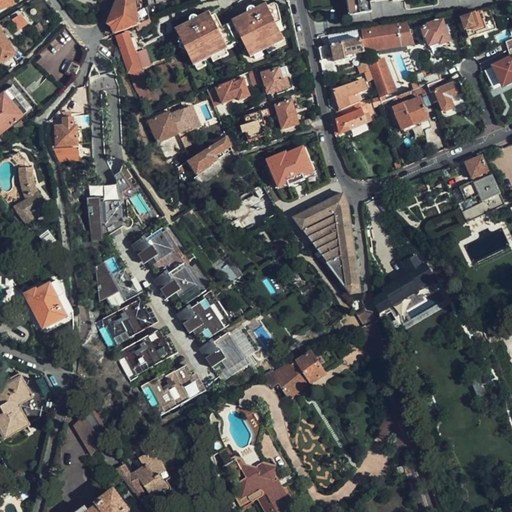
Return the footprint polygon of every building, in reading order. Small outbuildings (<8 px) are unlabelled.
[(11,0),(0,0),(0,8),(13,4),(11,0)] [(119,0),(109,24),(114,28),(116,34),(136,26),(139,25),(137,9),(135,0),(119,0)] [(370,0),(346,0),(349,13),(372,11),(371,3),(370,0)] [(273,2),(267,5),(276,24),(282,21),(277,5),(273,2)] [(211,57),(226,49),(228,48),(227,47),(242,40),(250,57),(254,55),(262,51),(266,49),(275,44),(284,40),(276,24),(267,5),(266,4),(256,8),(251,6),(248,9),(248,13),(232,20),(233,21),(223,26),(215,13),(212,15),(209,11),(197,17),(195,15),(191,15),(190,18),(190,21),(176,28),(194,65),(195,64),(204,60),(211,57)] [(148,7),(137,9),(139,25),(151,20),(148,7)] [(484,21),(491,18),(488,11),(482,13),(484,21)] [(11,19),(12,20),(19,30),(28,24),(20,13),(11,19)] [(496,30),(491,18),(484,21),(482,13),(473,17),(472,15),(462,19),(463,23),(467,31),(469,38),(477,35),(476,33),(485,29),(487,33),(496,30)] [(11,19),(10,16),(3,20),(6,24),(12,20),(11,19)] [(139,25),(136,26),(138,30),(152,24),(151,20),(139,25)] [(406,21),(398,23),(402,46),(406,45),(414,44),(406,21)] [(440,42),(441,45),(449,42),(446,34),(444,27),(442,22),(431,27),(426,28),(424,29),(427,36),(428,35),(431,45),(440,42)] [(398,23),(362,29),(364,40),(363,40),(368,52),(384,49),(402,46),(398,23)] [(0,62),(15,53),(0,29),(0,62)] [(427,36),(424,29),(419,31),(421,38),(427,36)] [(117,36),(129,71),(140,68),(141,68),(129,32),(117,36)] [(110,39),(105,42),(107,48),(113,45),(110,39)] [(360,40),(320,48),(323,60),(336,57),(337,62),(358,58),(356,53),(364,51),(360,40)] [(275,44),(266,49),(268,53),(277,49),(275,44)] [(406,45),(402,46),(384,49),(384,53),(406,49),(406,45)] [(229,54),(226,49),(211,57),(213,61),(229,54)] [(262,51),(254,55),(256,60),(264,55),(262,51)] [(46,72),(32,58),(22,69),(36,83),(44,75),(46,72)] [(511,58),(494,67),(499,77),(508,73),(511,74),(511,76),(511,58)] [(207,64),(204,60),(195,64),(197,69),(207,64)] [(372,70),(375,80),(380,97),(396,91),(385,60),(370,65),(372,70)] [(364,65),(367,72),(372,70),(370,65),(370,63),(364,65)] [(76,75),(80,67),(73,64),(69,72),(76,75)] [(490,81),(499,77),(494,67),(485,71),(490,81)] [(140,68),(129,71),(135,88),(141,102),(152,98),(140,68)] [(269,94),(274,93),(281,91),(285,89),(285,88),(291,86),(285,68),(264,75),(269,94)] [(262,86),(257,70),(250,74),(256,89),(262,86)] [(367,72),(365,73),(369,83),(375,80),(372,70),(367,72)] [(424,73),(417,75),(421,87),(429,85),(426,77),(424,73)] [(429,85),(442,80),(439,73),(426,77),(429,85)] [(39,86),(54,100),(64,89),(49,75),(47,78),(39,86)] [(447,78),(442,80),(444,88),(450,86),(447,78)] [(242,79),(217,89),(223,103),(239,97),(240,99),(249,95),(242,79)] [(429,85),(432,94),(436,92),(440,102),(443,110),(447,112),(452,110),(454,106),(451,98),(462,93),(458,83),(450,86),(444,88),(442,80),(429,85)] [(334,91),(341,110),(362,103),(359,94),(368,91),(365,81),(334,91)] [(423,97),(432,94),(429,85),(421,87),(420,88),(422,94),(423,97)] [(0,134),(27,112),(26,111),(30,108),(14,87),(9,90),(8,89),(0,95),(0,134)] [(399,103),(422,94),(420,88),(396,97),(399,103)] [(217,89),(209,93),(215,107),(223,103),(217,89)] [(465,101),(462,93),(451,98),(454,106),(465,101)] [(293,101),(291,95),(275,100),(276,106),(293,101)] [(382,103),(385,109),(399,104),(399,103),(396,97),(382,103)] [(394,109),(403,130),(428,120),(425,111),(426,110),(421,99),(408,104),(407,103),(394,109)] [(299,124),(293,101),(276,106),(283,129),(299,124)] [(339,120),(333,122),(337,135),(350,130),(367,124),(374,121),(372,114),(371,114),(367,105),(366,101),(362,103),(341,110),(337,111),(339,120)] [(207,102),(195,105),(199,119),(210,115),(207,102)] [(375,113),(372,103),(367,105),(371,114),(372,114),(375,113)] [(169,109),(161,112),(163,117),(171,114),(169,109)] [(192,109),(185,112),(192,128),(186,130),(188,134),(201,128),(192,109)] [(272,116),(270,110),(245,117),(248,126),(242,128),(244,134),(247,133),(249,142),(265,137),(264,131),(268,130),(264,118),(272,116)] [(185,111),(172,116),(176,126),(179,133),(186,130),(192,128),(185,112),(185,111)] [(172,116),(171,114),(163,117),(150,123),(159,144),(180,135),(179,133),(176,126),(172,116)] [(322,125),(319,117),(306,122),(309,129),(322,125)] [(76,128),(76,126),(73,126),(73,118),(63,119),(63,127),(56,127),(54,127),(55,146),(77,145),(77,144),(76,128)] [(277,132),(282,130),(278,118),(273,120),(277,132)] [(367,124),(350,130),(353,137),(370,130),(367,124)] [(279,139),(285,137),(282,130),(277,132),(279,139)] [(187,136),(181,138),(185,146),(191,143),(187,136)] [(227,138),(190,161),(198,174),(219,161),(216,157),(232,147),(227,138)] [(56,156),(60,162),(78,161),(77,145),(55,146),(56,156)] [(307,179),(317,174),(302,145),(286,153),(284,150),(269,158),(275,169),(272,171),(282,191),(291,187),(293,189),(308,182),(307,179)] [(483,157),(467,164),(474,179),(490,172),(483,157)] [(394,163),(397,170),(402,168),(400,161),(394,163)] [(28,226),(38,218),(33,212),(44,203),(39,196),(37,192),(34,182),(32,175),(32,168),(20,168),(20,176),(23,185),(27,199),(15,207),(28,226)] [(490,214),(507,206),(494,175),(476,183),(490,214)] [(124,179),(121,176),(115,180),(117,182),(123,191),(129,187),(124,179)] [(103,236),(107,236),(211,391),(223,383),(220,378),(201,350),(199,347),(178,316),(176,313),(155,281),(144,265),(132,247),(131,245),(148,233),(145,229),(156,221),(151,214),(142,221),(129,201),(137,196),(126,178),(124,179),(129,187),(123,191),(117,182),(100,184),(101,186),(102,202),(118,200),(121,228),(102,230),(103,236)] [(475,181),(465,186),(480,218),(490,214),(476,183),(475,181)] [(85,188),(87,200),(98,199),(98,202),(102,202),(101,186),(85,188)] [(280,213),(263,186),(254,190),(264,207),(230,226),(243,240),(268,226),(265,222),(280,213)] [(439,186),(425,192),(434,213),(448,207),(439,186)] [(480,218),(465,186),(461,188),(467,202),(461,205),(469,223),(480,218)] [(467,202),(461,188),(454,191),(461,205),(467,202)] [(254,190),(217,211),(230,226),(264,207),(254,190)] [(350,208),(344,194),(300,218),(312,240),(351,294),(362,292),(350,208)] [(104,242),(103,236),(102,230),(121,228),(118,200),(102,202),(98,202),(98,199),(87,200),(92,244),(104,242)] [(154,277),(168,268),(163,261),(181,249),(168,231),(164,234),(161,231),(155,235),(154,232),(132,247),(144,265),(145,264),(154,277)] [(379,240),(369,241),(373,271),(383,269),(379,240)] [(420,253),(403,264),(412,278),(394,289),(386,274),(381,277),(383,295),(375,300),(375,304),(380,313),(418,291),(418,290),(435,280),(431,272),(420,253)] [(121,306),(138,296),(124,270),(121,272),(114,276),(107,263),(113,259),(112,257),(105,261),(96,269),(101,303),(109,299),(114,309),(118,307),(118,308),(122,307),(121,306)] [(155,281),(176,313),(208,291),(192,268),(186,272),(182,267),(171,274),(169,271),(155,281)] [(56,279),(50,282),(34,291),(33,288),(24,293),(42,327),(45,326),(53,322),(72,311),(56,279)] [(109,327),(119,345),(131,338),(132,341),(138,338),(137,336),(156,326),(147,310),(144,311),(142,309),(146,307),(142,300),(98,324),(102,331),(109,327)] [(178,316),(199,347),(230,326),(214,302),(207,307),(204,302),(194,309),(192,306),(178,316)] [(53,322),(45,326),(47,330),(55,327),(53,322)] [(118,355),(122,362),(129,358),(139,376),(152,369),(153,371),(158,368),(157,366),(176,356),(167,340),(164,342),(163,339),(166,337),(162,330),(118,355)] [(201,350),(220,378),(243,362),(248,359),(232,336),(226,340),(224,338),(216,344),(214,341),(201,350)] [(272,372),(264,376),(272,388),(281,382),(287,392),(307,378),(310,384),(325,375),(312,354),(274,374),(272,372)] [(155,409),(159,418),(202,394),(193,377),(185,381),(184,378),(191,374),(188,367),(151,387),(161,406),(155,409)] [(32,397),(20,377),(0,387),(0,400),(2,404),(0,405),(0,415),(0,416),(0,415),(0,427),(6,437),(39,417),(41,405),(36,396),(32,397)] [(307,378),(287,392),(290,398),(310,384),(307,378)] [(428,415),(423,400),(416,403),(421,417),(428,415)] [(86,417),(75,425),(94,455),(103,445),(86,417)] [(434,429),(425,432),(430,449),(439,445),(434,429)] [(219,456),(227,452),(228,451),(221,440),(209,447),(215,459),(219,456)] [(167,486),(165,482),(159,474),(165,470),(155,450),(139,458),(144,466),(135,472),(143,486),(152,498),(167,486)] [(288,511),(291,511),(288,505),(292,503),(276,475),(275,474),(277,467),(264,464),(257,450),(234,464),(226,468),(223,470),(227,476),(222,479),(226,499),(232,510),(256,497),(259,503),(264,511),(288,511)] [(226,468),(234,464),(227,452),(219,456),(226,468)] [(148,496),(127,467),(120,471),(138,495),(141,497),(142,500),(148,496)] [(159,474),(165,482),(171,479),(165,470),(159,474)] [(33,492),(27,482),(16,489),(22,498),(33,492)] [(127,511),(128,510),(114,491),(98,503),(98,504),(90,510),(86,505),(77,511),(127,511)] [(233,511),(243,511),(259,503),(256,497),(232,510),(233,511)]
